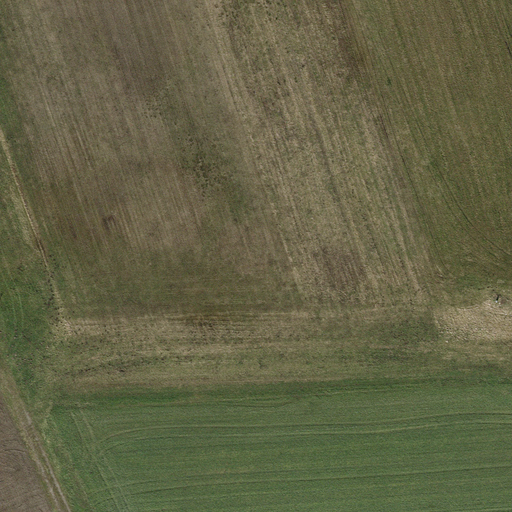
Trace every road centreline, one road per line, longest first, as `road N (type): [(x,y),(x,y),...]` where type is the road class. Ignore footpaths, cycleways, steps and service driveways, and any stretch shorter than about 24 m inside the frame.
road 1 (track): [(511,385),(457,381),(42,407),(21,416)]
road 2 (track): [(64,511),(0,368)]
